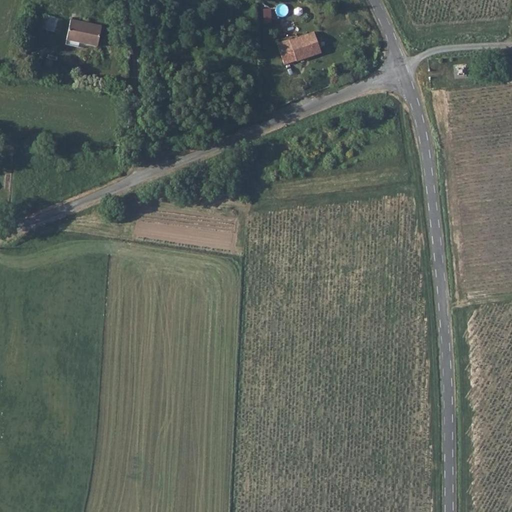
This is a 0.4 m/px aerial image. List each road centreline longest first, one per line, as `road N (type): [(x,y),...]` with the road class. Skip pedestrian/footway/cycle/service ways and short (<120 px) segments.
road 1 (unclassified): [(401,68),(422,131),(444,310),(448,511)]
road 2 (unclassified): [(401,68),(0,236)]
